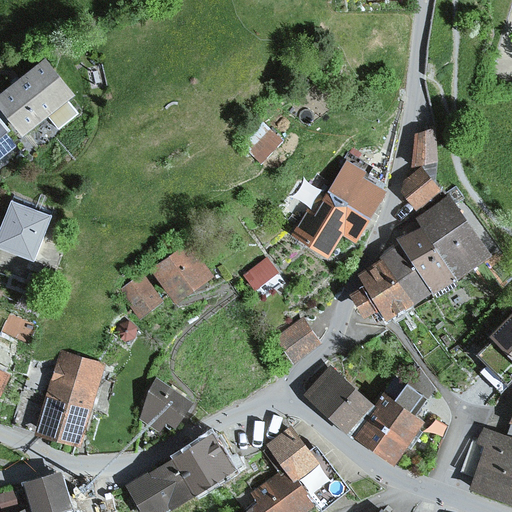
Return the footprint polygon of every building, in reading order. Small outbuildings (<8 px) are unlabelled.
[(44,60),(0,95),(0,115),(18,138),(47,115),(59,130),(78,114),(68,101),(74,97),(44,60)] [(261,124),(239,145),(259,165),(281,143),(261,124)] [(434,130),(413,137),(410,169),(437,165),(434,130)] [(365,175),(345,162),(324,197),(366,224),(385,197),(361,181),(365,175)] [(403,182),(399,195),(413,213),(439,193),(419,170),(403,182)] [(366,224),(324,197),(313,214),(307,210),(287,239),(325,263),(341,238),(352,245),(366,224)] [(488,258),(447,202),(416,222),(422,232),(396,244),(399,250),(378,267),(356,283),(364,295),(351,301),(363,320),(377,314),(383,323),(426,297),(454,282),(488,258)] [(49,220),(10,205),(0,231),(0,257),(30,269),(49,220)] [(192,242),(149,271),(174,308),(212,282),(198,260),(202,257),(192,242)] [(30,269),(0,257),(0,277),(23,286),(30,269)] [(266,259),(242,276),(254,292),(278,274),(266,259)] [(143,275),(118,292),(138,321),(163,304),(143,275)] [(118,324),(117,335),(119,339),(124,342),(134,339),(136,329),(129,321),(118,324)] [(306,321),(278,335),(293,364),(317,342),(306,321)] [(511,324),(477,359),(506,388),(511,381),(511,324)] [(103,367),(59,354),(33,439),(77,452),(103,367)] [(335,369),(306,398),(345,436),(374,407),(335,369)] [(384,394),(353,435),(394,465),(424,424),(414,416),(434,391),(418,371),(395,402),(384,394)] [(190,407),(155,380),(146,395),(139,422),(158,434),(164,426),(172,433),(190,407)] [(289,429),(263,451),(276,476),(251,493),(260,507),(264,511),(309,511),(312,510),(313,511),(323,511),(349,493),(314,448),(306,454),(289,429)] [(511,438),(490,431),(469,490),(511,505),(511,438)] [(210,439),(169,463),(191,502),(246,470),(236,454),(231,457),(227,449),(218,454),(210,439)] [(169,463),(122,490),(135,511),(172,511),(191,502),(169,463)] [(59,477),(23,487),(29,511),(69,511),(70,511),(59,477)] [(13,492),(0,495),(0,506),(16,502),(13,492)]
